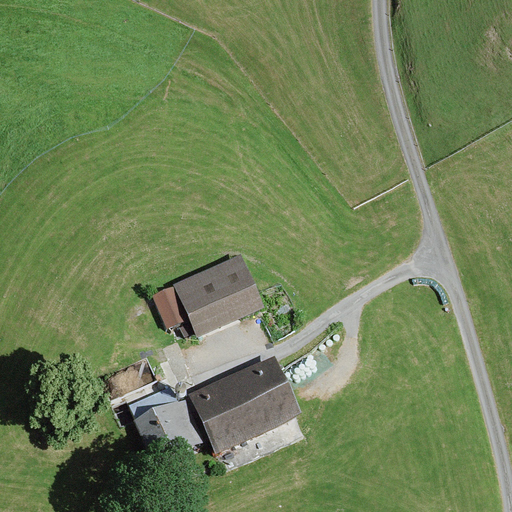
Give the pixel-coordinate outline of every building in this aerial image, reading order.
[(197,343),(264,315),(241,261),(173,290),(174,292),(152,301),(166,333),(189,324),(197,343)] [(193,338),(188,327),(179,331),(184,342),(193,338)] [(115,393),(161,369),(150,349),(105,373),(115,393)] [(275,363),(188,401),(216,463),(302,425),(275,363)] [(187,404),(177,408),(170,391),(129,409),(136,426),(134,427),(153,471),(206,448),(187,404)]
